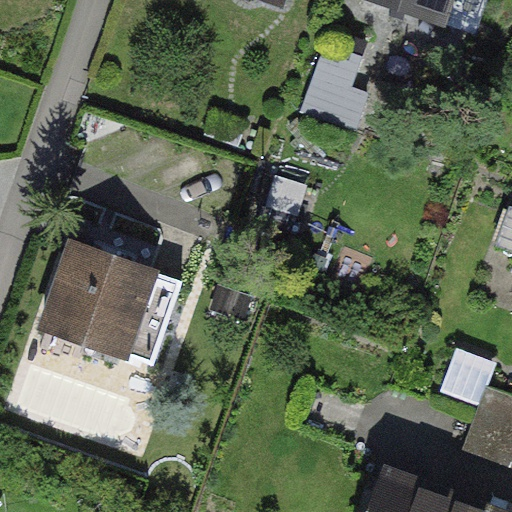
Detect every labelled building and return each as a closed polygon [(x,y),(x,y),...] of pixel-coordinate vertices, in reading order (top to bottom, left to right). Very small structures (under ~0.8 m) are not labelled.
[(451,0),(387,0),(446,18),(451,0)] [(511,223),(503,247),(511,250),(511,223)] [(183,284),(75,246),(47,326),(155,363),(183,284)] [(495,374),(456,360),(445,390),(482,403),(464,451),(511,467),(511,397),(489,389),(495,374)] [(503,511),(386,470),(371,511),(503,511)]
